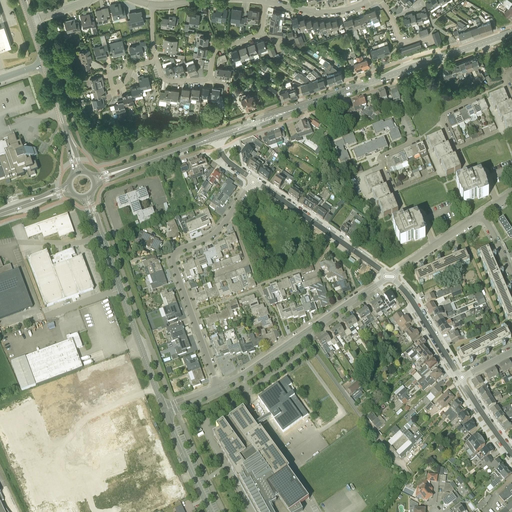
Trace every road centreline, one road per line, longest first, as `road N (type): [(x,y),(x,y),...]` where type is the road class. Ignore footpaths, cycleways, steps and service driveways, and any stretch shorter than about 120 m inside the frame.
road 1 (tertiary): [(216,136),(511,32)]
road 2 (residential): [(218,388),(172,256),(220,228),(251,184)]
road 3 (residential): [(218,388),(388,277)]
road 4 (residential): [(435,244),(421,213),(399,205),(380,160),(418,140),(409,119)]
road 5 (residential): [(388,277),(251,184)]
road 6 (residential): [(456,148),(495,133),(488,100),(449,110),(446,127)]
road 7 (tertiary): [(93,180),(216,136)]
road 8 (unclassified): [(164,409),(121,289)]
road 9 (residential): [(459,379),(388,277)]
